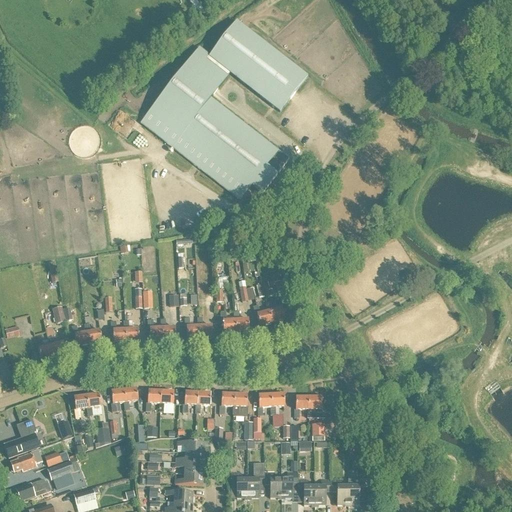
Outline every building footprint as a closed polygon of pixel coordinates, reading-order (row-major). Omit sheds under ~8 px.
[(210,100),(227,78),(218,71),(220,69),(279,114),(306,79),(235,23),(206,61),(195,53),(140,124),(240,202),(251,187),(262,195),(288,161),(210,100)] [(142,106),(137,116),(142,119),(147,108),(142,106)] [(50,273),(52,287),(58,286),(56,272),(50,273)] [(143,284),(142,272),(134,273),(135,284),(143,284)] [(216,292),(217,304),(223,304),(222,292),(222,280),(214,281),(215,292),(216,292)] [(239,290),(242,305),(248,303),(245,283),(238,284),(239,290)] [(275,284),(277,294),(284,292),(281,283),(275,284)] [(186,296),(169,297),(170,308),(187,307),(186,296)] [(269,313),(272,325),(285,322),(282,310),(272,312),(270,304),(266,305),(268,314),(269,313)] [(258,307),(253,309),(256,317),(257,317),(260,329),(272,325),(269,313),(268,314),(260,316),(258,307)] [(52,312),(56,327),(65,325),(62,310),(52,312)] [(63,312),(66,324),(73,323),(70,310),(63,312)] [(233,314),(234,322),(235,322),(236,335),(249,334),(249,321),(238,321),(238,313),(233,314)] [(226,314),(221,314),(221,322),(222,322),(223,335),(236,335),(235,322),(234,322),(226,322),(226,314)] [(197,320),(197,328),(199,328),(200,341),(212,340),(212,328),(202,328),(202,320),(197,320)] [(161,322),(161,330),(162,330),(163,342),(176,342),(175,329),(165,330),(165,321),(161,322)] [(189,321),(184,321),(184,329),(186,329),(186,341),(200,341),(199,328),(197,328),(189,328),(189,321)] [(153,322),(148,322),(148,330),(149,330),(150,343),(163,342),(162,330),(161,330),(153,330),(153,322)] [(124,323),(124,331),(125,331),(126,344),(139,344),(138,331),(129,331),(128,323),(124,323)] [(125,331),(124,331),(116,331),(116,324),(111,324),(111,332),(113,332),(113,345),(126,344),(125,331)] [(87,333),(89,346),(102,343),(99,331),(91,333),(89,326),(84,327),(86,334),(87,333)] [(87,333),(86,334),(78,335),(76,328),(71,329),(73,337),(74,336),(77,348),(89,346),(87,333)] [(18,329),(5,332),(7,341),(20,337),(18,329)] [(50,347),(53,359),(66,356),(63,344),(54,346),(52,338),(47,339),(49,347),(50,347)] [(50,347),(49,347),(42,349),(40,342),(35,343),(37,351),(38,350),(41,362),(53,359),(50,347)] [(31,361),(12,366),(17,386),(25,376),(33,370),(31,361)] [(124,392),(125,404),(124,405),(125,413),(129,412),(128,404),(138,403),(137,391),(124,392)] [(113,406),(111,406),(112,414),(117,414),(116,405),(124,405),(125,404),(124,392),(111,394),(113,406)] [(146,405),(146,413),(150,414),(151,405),(159,405),(160,406),(161,393),(148,393),(147,405),(146,405)] [(159,405),(158,414),(163,414),(163,406),(174,406),(174,394),(161,393),(160,406),(159,405)] [(183,406),(182,415),(187,415),(187,407),(196,407),(197,407),(198,395),(185,394),(184,406),(183,406)] [(196,407),(195,415),(200,416),(200,407),(210,408),(211,395),(198,395),(197,407),(196,407)] [(93,418),(92,409),(101,408),(99,396),(87,398),(88,410),(87,410),(88,418),(93,418)] [(220,408),(219,417),(224,417),(224,408),(232,409),(234,409),(235,396),(222,396),(221,408),(220,408)] [(247,397),(235,396),(234,409),(232,409),(232,417),(233,417),(233,419),(246,419),(247,397)] [(259,410),(258,410),(258,418),(262,418),(262,410),(270,410),(272,409),(271,397),(258,398),(259,410)] [(271,397),(272,409),(270,410),(271,418),(275,418),(275,409),(285,409),(284,397),(271,397)] [(79,411),(87,410),(88,410),(87,398),(74,399),(76,412),(75,412),(76,420),(80,419),(79,411)] [(296,412),(294,412),(294,420),(298,420),(298,412),(307,412),(308,412),(308,400),(296,400),(296,412)] [(321,400),(308,400),(308,412),(308,421),(324,421),(324,412),(321,412),(321,400)] [(23,439),(4,446),(9,460),(39,450),(33,434),(35,433),(31,421),(16,427),(19,435),(22,434),(23,439)] [(118,436),(116,423),(110,424),(111,437),(118,436)] [(68,425),(58,428),(63,442),(73,438),(68,425)] [(311,427),(312,439),(325,439),(324,426),(311,427)] [(253,427),(245,427),(245,444),(252,444),(253,427)] [(158,430),(147,430),(146,439),(157,440),(158,430)] [(222,445),(223,431),(215,431),(215,444),(222,445)] [(110,445),(109,435),(97,437),(98,446),(110,445)] [(186,449),(185,456),(204,456),(205,445),(176,444),(176,449),(186,449)] [(311,444),(299,444),(299,454),(311,454),(311,444)] [(282,459),(290,459),(290,448),(282,448),(282,459)] [(58,454),(44,460),(48,470),(62,465),(58,454)] [(18,462),(10,465),(14,474),(21,472),(22,474),(36,469),(32,455),(17,460),(18,462)] [(176,461),(176,466),(204,467),(204,456),(185,456),(185,461),(176,461)] [(70,464),(47,472),(51,484),(74,475),(70,464)] [(176,466),(176,470),(185,470),(185,477),(204,477),(204,467),(176,466)] [(258,487),(264,487),(264,475),(264,466),(253,466),(253,475),(253,481),(247,482),(247,502),(251,502),(251,501),(258,501),(258,487)] [(287,481),(280,481),(281,502),(284,502),(284,501),(292,501),(292,487),(297,486),(297,482),(297,474),(287,474),(287,481)] [(240,475),(230,475),(230,487),(236,487),(236,501),(244,501),(244,502),(247,502),(247,482),(240,482),(240,475)] [(281,502),(280,481),(274,481),(274,475),(264,475),(264,487),(269,487),(269,501),(277,501),(277,502),(281,502)] [(175,483),(175,487),(203,488),(204,477),(185,477),(184,483),(175,483)] [(160,479),(147,479),(147,488),(160,488),(160,479)] [(39,482),(16,491),(16,493),(15,495),(16,497),(18,498),(19,499),(20,499),(21,502),(28,500),(29,501),(36,499),(51,493),(47,482),(40,485),(39,482)] [(297,482),(297,486),(297,494),(302,494),(303,508),(310,508),(310,510),(314,510),(314,488),(308,489),(308,482),(297,482)] [(320,488),(314,488),(314,510),(318,509),(318,508),(325,508),(325,494),(331,494),(331,482),(320,482),(320,488)] [(348,509),(347,488),(341,488),(341,482),(331,482),(331,494),(336,494),(336,508),(344,508),(344,509),(348,509)] [(354,488),(347,488),(348,509),(351,509),(351,508),(359,508),(358,493),(364,493),(364,482),(354,482),(354,488)] [(150,489),(150,499),(158,499),(158,489),(150,489)] [(76,508),(96,502),(93,492),(73,497),(76,508)] [(174,499),(174,504),(193,505),(193,494),(165,493),(165,498),(174,499)]
